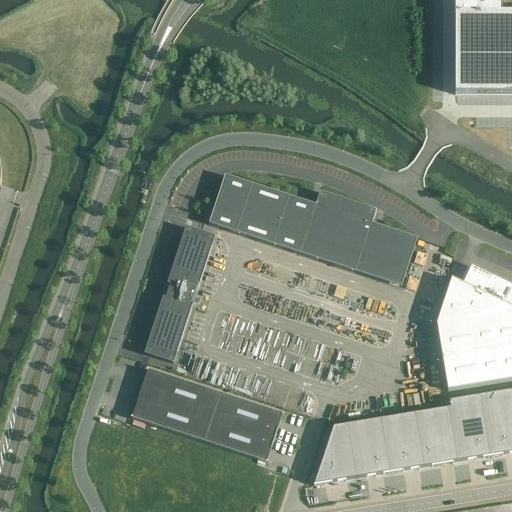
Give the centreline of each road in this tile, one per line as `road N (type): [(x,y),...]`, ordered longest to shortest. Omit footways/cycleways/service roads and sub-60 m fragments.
road 1 (unclassified): [(99,511),(80,471),(81,439),(176,171),(217,141),(243,138),(309,147),(404,189)]
road 2 (tertiary): [(64,305),(153,60),(187,0)]
road 3 (tertiary): [(5,511),(64,305)]
road 4 (unclassified): [(0,302),(43,167),(42,140),(24,108)]
road 5 (tertiary): [(64,305),(42,338),(0,474)]
road 6 (unclassified): [(373,511),(511,489)]
road 7 (unclassified): [(404,189),(511,247)]
